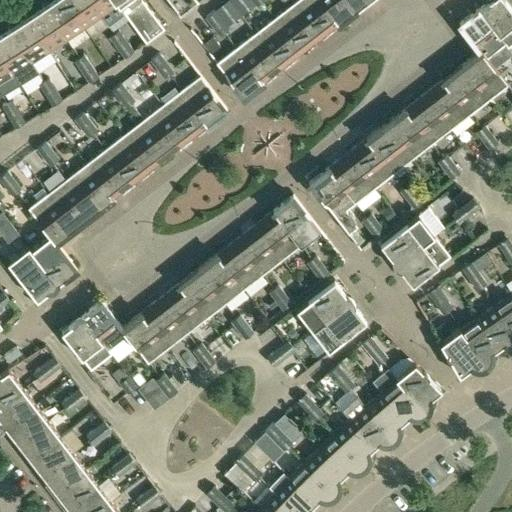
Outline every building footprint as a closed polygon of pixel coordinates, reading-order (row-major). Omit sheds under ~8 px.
[(46,8),(67,39),(84,27),(64,0),(44,0),(42,2),(46,8)] [(64,0),(84,27),(101,15),(90,0),(64,0)] [(90,0),(101,15),(108,24),(124,12),(117,3),(118,2),(115,0),(90,0)] [(115,0),(118,2),(117,3),(124,12),(146,41),(164,28),(143,0),(115,0)] [(168,0),(180,15),(198,1),(197,0),(168,0)] [(319,37),(338,23),(320,0),(295,0),(292,3),(319,37)] [(320,0),(338,23),(357,8),(350,0),(320,0)] [(350,0),(357,8),(367,0),(350,0)] [(511,8),(505,0),(488,0),(479,8),(508,46),(511,42),(511,8)] [(28,19),(49,50),(67,39),(46,8),(42,2),(25,13),(28,19)] [(300,52),(319,37),(292,3),(273,17),(300,52)] [(507,46),(508,46),(479,8),(459,23),(480,50),(480,49),(486,57),(487,57),(505,43),(507,46)] [(205,17),(212,25),(221,19),(214,10),(205,17)] [(11,30),(31,62),(49,50),(28,19),(25,13),(8,24),(11,30)] [(281,67),(300,52),(273,17),(265,23),(261,18),(253,24),(257,30),(254,32),(281,67)] [(227,27),(221,19),(212,25),(219,34),(227,27)] [(0,29),(0,50),(20,83),(38,72),(31,62),(11,30),(8,24),(0,29)] [(109,36),(117,46),(126,40),(118,29),(109,36)] [(262,81),(281,67),(254,32),(235,46),(262,81)] [(133,50),(126,40),(117,46),(124,57),(133,50)] [(262,81),(235,46),(216,62),(243,96),(262,81)] [(508,84),(487,57),(486,57),(480,49),(480,50),(461,64),(488,99),(508,84)] [(0,90),(2,94),(20,83),(0,50),(0,90)] [(150,59),(157,68),(166,61),(159,52),(150,59)] [(74,60),(82,71),(91,64),(83,54),(74,60)] [(166,61),(157,68),(164,77),(172,70),(166,61)] [(91,64),(82,71),(89,81),(98,75),(91,64)] [(469,114),(488,99),(461,64),(442,79),(469,114)] [(227,109),(200,74),(180,89),(207,124),(227,109)] [(39,83),(46,94),(55,88),(48,77),(39,83)] [(450,128),(469,114),(442,79),(423,93),(450,128)] [(112,89),(119,98),(128,91),(121,82),(112,89)] [(62,99),(55,88),(46,94),(53,105),(62,99)] [(188,139),(207,124),(180,89),(161,104),(188,139)] [(119,98),(126,106),(134,99),(128,91),(119,98)] [(431,143),(450,128),(423,93),(404,108),(431,143)] [(2,105),(9,116),(18,110),(11,99),(2,105)] [(169,153),(188,139),(161,104),(142,119),(169,153)] [(412,157),(431,143),(404,108),(385,123),(412,157)] [(25,121),(18,110),(9,116),(15,127),(25,121)] [(81,127),(90,120),(83,111),(74,118),(81,127)] [(150,168),(169,153),(142,119),(123,133),(150,168)] [(81,127),(88,135),(96,129),(90,120),(81,127)] [(393,172),(412,157),(385,123),(366,137),(393,172)] [(476,131),(482,140),(491,133),(484,124),(476,131)] [(131,183),(150,168),(123,133),(104,148),(131,183)] [(491,133),(482,140),(489,149),(498,142),(491,133)] [(347,152),(374,187),(393,172),(366,137),(347,152)] [(43,156),(52,149),(45,141),(36,147),(43,156)] [(131,183),(104,148),(85,163),(112,197),(131,183)] [(43,156),(50,165),(59,158),(52,149),(43,156)] [(347,152),(328,167),(355,201),(374,187),(347,152)] [(438,161),(444,169),(453,163),(446,154),(438,161)] [(93,212),(112,197),(85,163),(66,177),(93,212)] [(460,171),(453,163),(444,169),(451,178),(460,171)] [(355,201),(328,167),(309,182),(348,233),(357,226),(355,222),(355,220),(355,219),(354,217),(353,215),(352,214),(350,212),(349,211),(347,210),(346,208),(355,201)] [(0,175),(0,179),(5,185),(14,179),(7,170),(0,175)] [(74,227),(93,212),(66,177),(47,192),(74,227)] [(14,179),(5,185),(12,194),(20,187),(14,179)] [(400,190),(407,199),(415,192),(409,183),(400,190)] [(74,227),(47,192),(28,207),(49,234),(49,233),(55,241),(56,241),(74,227)] [(415,192),(407,199),(413,207),(422,201),(415,192)] [(320,229),(293,194),(273,209),(300,244),(320,229)] [(472,198),(462,206),(469,214),(479,206),(472,198)] [(458,222),(469,214),(462,206),(451,214),(458,222)] [(281,259),(300,244),(273,209),(254,224),(281,259)] [(2,212),(0,213),(0,226),(2,229),(10,222),(2,212)] [(362,219),(369,228),(377,221),(371,212),(362,219)] [(380,243),(396,264),(434,234),(418,214),(380,243)] [(369,228),(375,237),(384,230),(377,221),(369,228)] [(262,274),(281,259),(254,224),(235,239),(262,274)] [(77,268),(56,241),(55,241),(49,233),(49,234),(31,248),(30,248),(57,283),(77,268)] [(450,255),(434,234),(396,264),(412,284),(450,255)] [(498,244),(505,255),(511,250),(511,244),(507,238),(498,244)] [(243,288),(262,274),(235,239),(216,253),(243,288)] [(30,248),(31,248),(28,244),(7,261),(37,299),(57,283),(30,248)] [(216,253),(197,268),(224,303),(243,288),(216,253)] [(307,262),(313,270),(322,264),(315,255),(307,262)] [(462,268),(469,278),(479,272),(471,261),(462,268)] [(322,264),(313,270),(320,279),(329,272),(322,264)] [(205,318),(224,303),(197,268),(178,283),(205,318)] [(479,272),(469,278),(477,289),(486,283),(479,272)] [(312,329),(350,299),(334,279),(296,308),(312,329)] [(205,318),(178,283),(159,297),(186,332),(205,318)] [(275,300),(284,293),(277,284),(269,291),(275,300)] [(428,292),(435,303),(444,296),(437,286),(428,292)] [(0,292),(0,306),(10,299),(3,290),(0,292)] [(291,302),(284,293),(275,300),(282,309),(291,302)] [(511,293),(511,294),(495,305),(511,330),(511,293)] [(452,307),(444,296),(435,303),(443,313),(452,307)] [(167,347),(186,332),(159,297),(140,312),(167,347)] [(101,299),(82,314),(111,353),(112,352),(109,349),(127,335),(128,335),(121,327),(122,326),(101,299)] [(366,320),(350,299),(312,329),(328,349),(366,320)] [(511,330),(495,305),(478,317),(498,346),(504,342),(506,343),(508,344),(510,344),(511,344),(511,330)] [(167,347),(140,312),(122,326),(121,327),(128,335),(127,335),(148,362),(167,347)] [(90,368),(111,353),(82,314),(61,330),(82,358),(82,359),(82,361),(83,362),(84,363),(85,364),(86,365),(87,365),(88,366),(90,368)] [(231,320),(238,329),(246,323),(240,314),(231,320)] [(460,327),(487,365),(488,364),(489,362),(491,360),(491,358),(492,357),(492,355),(492,353),(492,351),(498,346),(478,317),(461,329),(460,327)] [(253,331),(246,323),(238,329),(244,338),(253,331)] [(487,365),(460,327),(440,342),(459,374),(471,366),(473,367),(475,367),(477,368),(479,368),(481,368),(483,367),(485,366),(487,365)] [(362,343),(370,353),(378,346),(370,336),(362,343)] [(288,341),(277,349),(284,357),(294,349),(288,341)] [(199,358),(208,352),(201,343),(193,350),(199,358)] [(378,346),(370,353),(378,363),(387,356),(378,346)] [(267,357),(273,365),(274,365),(284,357),(277,349),(267,357)] [(208,352),(199,358),(206,367),(215,360),(208,352)] [(54,356),(43,364),(50,373),(61,365),(54,356)] [(415,361),(396,377),(426,412),(427,411),(428,409),(429,408),(430,406),(430,404),(430,402),(430,400),(430,398),(441,388),(415,361)] [(36,370),(33,372),(40,381),(43,378),(50,373),(43,364),(36,370)] [(329,371),(337,381),(345,374),(337,364),(329,371)] [(424,414),(426,412),(396,377),(387,366),(371,379),(381,391),(404,419),(410,414),(412,415),(414,415),(416,415),(418,415),(420,415),(422,415),(424,414)] [(0,404),(23,387),(8,368),(0,373),(0,404)] [(164,373),(155,379),(162,388),(170,381),(164,373)] [(354,384),(345,374),(337,381),(346,391),(354,384)] [(128,375),(119,382),(127,392),(136,386),(128,375)] [(177,390),(170,381),(162,388),(169,397),(177,390)] [(36,403),(23,387),(0,404),(0,418),(6,426),(36,403)] [(70,395),(77,404),(86,397),(79,389),(70,395)] [(381,391),(365,405),(395,439),(396,437),(397,436),(398,434),(399,432),(399,430),(399,428),(399,426),(398,424),(404,419),(381,391)] [(297,400),(305,410),(314,402),(305,393),(297,400)] [(77,404),(70,395),(61,402),(68,411),(77,404)] [(395,439),(365,405),(357,395),(341,409),(350,419),(374,446),(379,440),(381,441),(383,442),(385,442),(387,442),(389,442),(391,441),(393,440),(395,439)] [(322,412),(314,402),(305,410),(314,420),(322,412)] [(36,403),(6,426),(18,442),(48,419),(36,403)] [(274,421),(292,440),(302,431),(284,412),(274,421)] [(61,435),(48,419),(18,442),(31,458),(61,435)] [(368,451),(374,446),(350,419),(334,433),(364,466),(366,464),(367,463),(368,461),(368,459),(369,457),(369,455),(368,453),(368,451)] [(95,428),(102,436),(111,430),(104,421),(95,428)] [(265,430),(275,440),(282,432),(273,422),(265,430)] [(102,436),(95,428),(86,434),(93,443),(102,436)] [(292,441),(282,432),(275,440),(284,449),(292,441)] [(363,467),(364,466),(334,433),(319,447),(343,473),(349,468),(351,469),(353,469),(355,469),(357,469),(359,469),(361,468),(363,467)] [(43,475),(73,452),(61,435),(31,458),(43,475)] [(338,479),(343,473),(319,447),(304,462),(335,494),(336,492),(337,491),(338,489),(339,487),(339,485),(339,483),(339,481),(338,479)] [(85,468),(73,452),(43,475),(56,491),(85,468)] [(129,453),(120,460),(127,469),(136,462),(129,453)] [(244,470),(252,462),(243,453),(235,461),(244,470)] [(127,469),(120,460),(111,467),(118,475),(127,469)] [(262,471),(252,462),(244,470),(254,479),(262,471)] [(304,462),(289,476),(314,502),(320,496),(321,497),(324,498),(327,498),(328,497),(330,497),(332,496),(334,495),(335,494),(304,462)] [(98,484),(85,468),(56,491),(68,507),(98,484)] [(269,486),(274,491),(295,511),(310,511),(310,510),(309,507),(314,502),(289,476),(283,471),(269,486)] [(95,511),(110,500),(98,484),(68,507),(72,511),(95,511)] [(154,485),(145,492),(152,501),(161,494),(154,485)] [(215,502),(223,494),(213,485),(206,493),(215,502)] [(295,511),(274,491),(260,507),(265,511),(295,511)] [(152,501),(145,492),(136,499),(143,508),(152,501)] [(223,494),(215,502),(225,511),(232,502),(223,494)] [(119,511),(110,500),(95,511),(119,511)]
